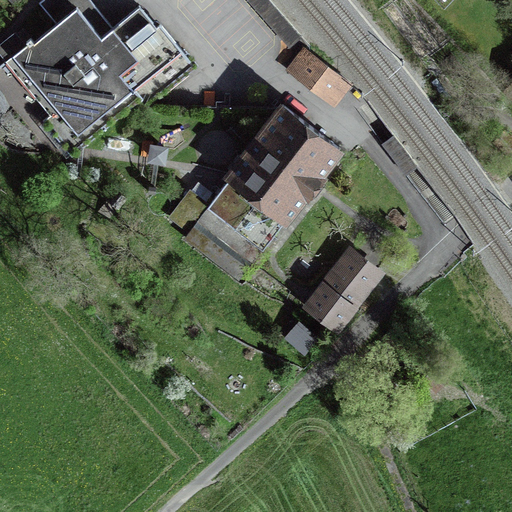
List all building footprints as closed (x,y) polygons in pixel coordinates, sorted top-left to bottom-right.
[(112,26),(90,0),(41,0),(39,2),(56,23),(34,41),(30,36),(26,40),(28,42),(25,45),(15,33),(0,44),(0,50),(7,59),(6,60),(51,113),(43,120),(71,155),(140,98),(147,107),(146,107),(155,118),(159,118),(159,108),(152,99),(194,64),(160,22),(156,25),(139,4),(112,26)] [(351,83),(305,48),(288,70),(333,105),(351,83)] [(339,147),(282,104),(277,111),(190,109),(190,118),(202,118),(202,142),(237,143),(246,150),(228,175),(230,177),(186,234),(241,276),(339,147)] [(190,118),(190,109),(159,108),(159,118),(190,118)] [(511,147),(511,137),(505,132),(496,142),(508,153),(511,147)] [(378,271),(351,250),(309,305),(336,326),(378,271)] [(298,324),(288,335),(303,348),(313,337),(298,324)] [(381,371),(370,381),(387,397),(397,387),(381,371)]
